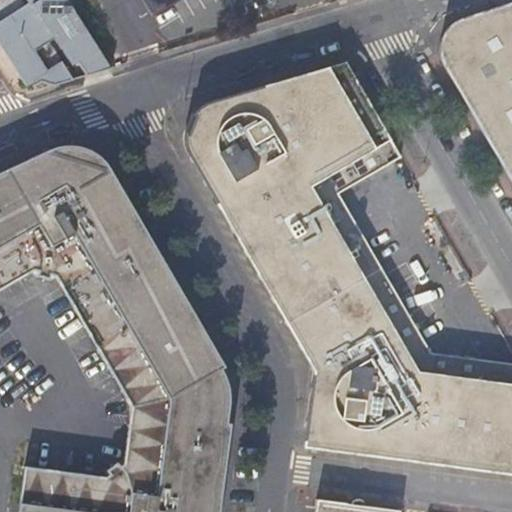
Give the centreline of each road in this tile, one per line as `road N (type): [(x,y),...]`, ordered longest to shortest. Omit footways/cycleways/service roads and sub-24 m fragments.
road 1 (residential): [(276,467),(282,406),(275,366),(118,92)]
road 2 (unclassified): [(511,277),(367,16)]
road 3 (residential): [(118,92),(367,16)]
road 4 (residential): [(276,467),(511,497)]
